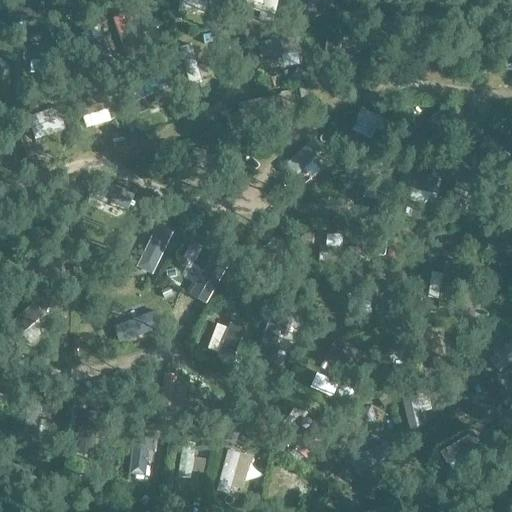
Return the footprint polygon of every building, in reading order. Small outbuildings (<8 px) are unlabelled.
[(174,0),(174,2),(203,5),(203,12),(215,13),(216,6),(218,6),(218,0),(174,0)] [(274,0),(244,0),(242,11),(266,15),(267,5),(273,6),(274,0)] [(295,0),(291,16),(308,20),(308,22),(311,22),(310,25),(333,30),(336,16),(311,11),(313,0),(295,0)] [(419,15),(406,10),(395,38),(408,44),(419,15)] [(480,11),(480,21),(493,21),(493,11),(480,11)] [(110,22),(124,63),(141,57),(140,54),(147,52),(143,40),(136,43),(127,16),(110,22)] [(55,21),(55,30),(65,31),(65,21),(55,21)] [(80,33),(84,44),(100,37),(96,27),(80,33)] [(249,33),(243,37),(249,47),(256,43),(249,33)] [(327,36),(320,81),(345,86),(348,67),(341,66),(335,65),(337,55),(340,38),(327,36)] [(85,46),(94,68),(89,70),(92,79),(97,77),(100,83),(118,76),(103,39),(85,46)] [(254,67),(263,75),(286,50),(277,42),(254,67)] [(49,69),(57,69),(57,64),(68,65),(68,48),(21,47),(21,64),(49,64),(49,69)] [(199,86),(188,48),(175,51),(186,90),(199,86)] [(169,62),(160,65),(164,74),(172,70),(169,62)] [(299,67),(291,77),(300,83),(307,73),(299,67)] [(20,77),(0,71),(0,85),(16,90),(20,77)] [(307,91),(298,93),(300,102),(308,100),(307,91)] [(104,93),(76,103),(80,118),(82,118),(107,109),(109,108),(104,93)] [(239,123),(266,118),(267,122),(277,120),(276,116),(293,112),(289,94),(279,96),(279,98),(235,107),(239,123)] [(400,131),(359,110),(353,122),(394,142),(400,131)] [(454,116),(447,122),(438,112),(422,126),(430,137),(424,142),(436,156),(465,131),(454,116)] [(181,163),(199,167),(198,172),(209,174),(210,168),(222,171),(225,155),(184,148),(181,163)] [(503,168),(469,150),(463,161),(498,179),(503,168)] [(388,151),(379,155),(385,166),(393,162),(388,151)] [(229,159),(227,172),(239,174),(242,161),(229,159)] [(474,218),(481,174),(480,174),(468,172),(461,216),(474,218)] [(137,200),(101,182),(93,198),(129,216),(137,200)] [(511,194),(500,205),(510,217),(511,214),(511,194)] [(156,203),(148,218),(159,224),(167,209),(156,203)] [(171,237),(155,229),(134,272),(151,280),(171,237)] [(194,270),(213,238),(201,231),(182,263),(194,270)] [(322,246),(363,251),(365,236),(324,231),(322,246)] [(301,237),(301,248),(312,249),(313,238),(301,237)] [(45,257),(37,258),(40,282),(49,281),(50,288),(66,287),(59,240),(44,243),(45,257)] [(291,282),(267,247),(257,254),(280,289),(291,282)] [(328,325),(339,320),(324,283),(312,288),(328,325)] [(350,284),(353,317),(364,316),(361,283),(350,284)] [(116,326),(122,324),(126,333),(144,326),(142,321),(148,319),(147,315),(155,312),(149,297),(111,312),(116,326)] [(34,304),(1,333),(11,345),(44,316),(34,304)] [(271,361),(279,336),(287,338),(292,322),(284,320),(285,319),(271,314),(257,357),(271,361)] [(435,329),(409,337),(416,360),(427,357),(432,374),(448,369),(435,329)] [(511,342),(490,361),(500,373),(511,363),(511,342)] [(326,361),(349,371),(347,375),(358,380),(360,376),(366,378),(373,361),(333,344),(326,361)] [(377,366),(372,379),(382,383),(387,369),(377,366)] [(46,388),(45,397),(52,397),(53,389),(46,388)] [(424,427),(415,388),(400,391),(410,431),(424,427)] [(79,398),(78,407),(87,408),(88,399),(79,398)] [(25,403),(18,448),(34,450),(40,406),(25,403)] [(81,411),(75,455),(93,458),(96,432),(100,433),(102,422),(98,421),(99,414),(81,411)] [(300,435),(295,440),(299,444),(289,455),(298,463),(303,457),(307,460),(337,424),(325,413),(304,438),(300,435)] [(447,466),(467,455),(470,459),(477,455),(475,451),(481,447),(474,433),(440,453),(447,466)] [(133,434),(128,476),(145,478),(150,436),(133,434)] [(276,448),(283,455),(290,447),(283,440),(276,448)] [(244,451),(229,447),(223,471),(238,475),(244,451)] [(274,511),(276,511),(288,511),(291,498),(304,500),(308,480),(295,478),(295,474),(281,471),(274,511)]
